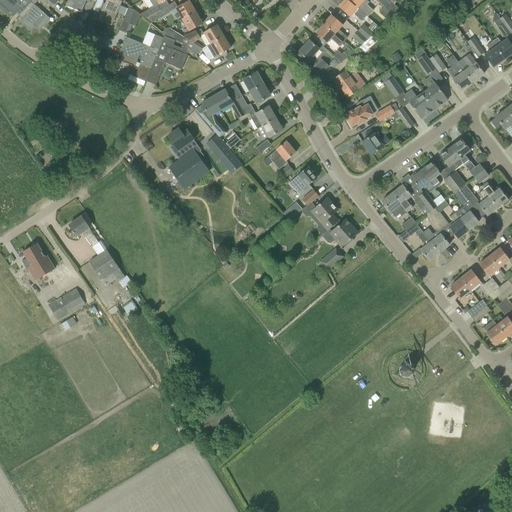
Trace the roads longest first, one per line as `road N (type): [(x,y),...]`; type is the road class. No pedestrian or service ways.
road 1 (residential): [(2,239),(109,168),(130,145),(139,106)]
road 2 (residential): [(354,191),(268,47)]
road 3 (residential): [(139,106),(185,93),(268,47)]
road 4 (residential): [(354,191),(465,111)]
road 5 (residential): [(36,57),(65,23),(101,40),(82,83)]
